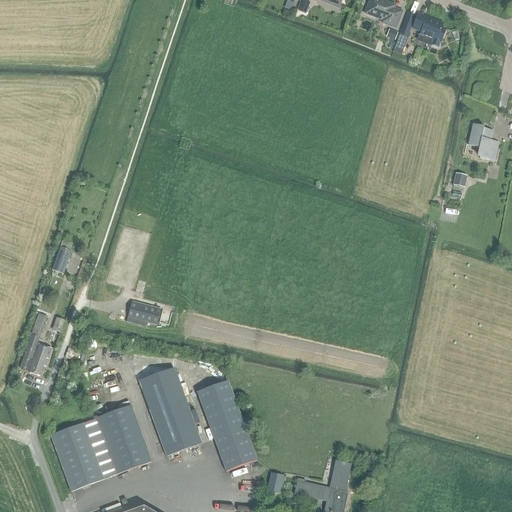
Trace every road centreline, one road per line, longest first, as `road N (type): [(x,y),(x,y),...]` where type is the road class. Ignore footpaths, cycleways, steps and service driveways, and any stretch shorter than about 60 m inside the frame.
road 1 (track): [(178,0),(64,336)]
road 2 (unclassified): [(58,511),(32,422),(64,336)]
road 3 (unknown): [(76,511),(119,490),(171,481),(187,485),(214,511)]
